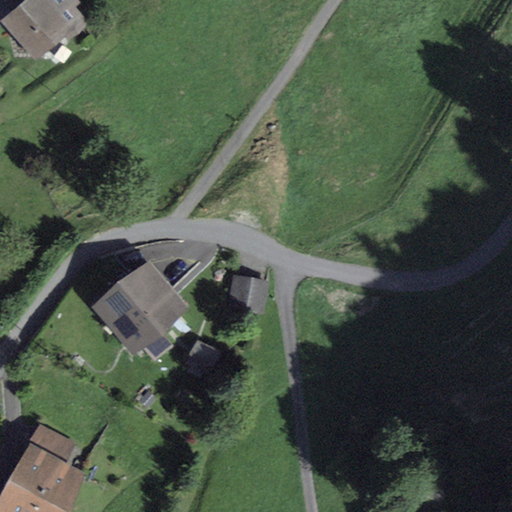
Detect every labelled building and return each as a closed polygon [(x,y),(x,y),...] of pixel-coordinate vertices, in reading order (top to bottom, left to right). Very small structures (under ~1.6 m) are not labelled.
[(78,0),(30,0),(8,20),(41,57),(74,28),(79,33),(92,22),(75,4),(78,0)] [(193,308),(153,259),(97,304),(138,355),(150,345),(159,357),(176,344),(165,331),(193,308)] [(268,310),(272,280),(238,276),(234,305),(268,310)] [(225,352),(201,341),(190,364),(213,375),(225,352)] [(81,446),(43,426),(0,507),(0,511),(70,511),(91,474),(71,464),(81,446)]
